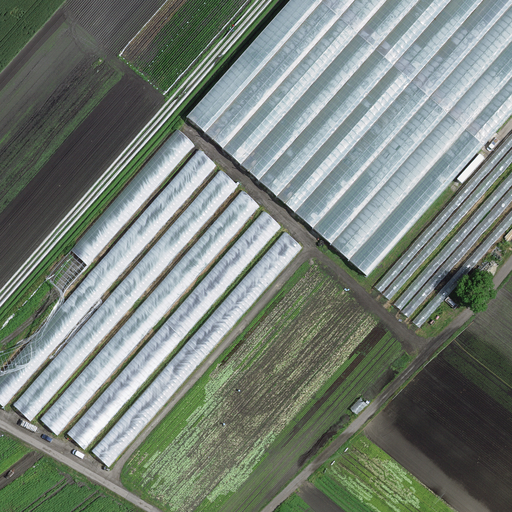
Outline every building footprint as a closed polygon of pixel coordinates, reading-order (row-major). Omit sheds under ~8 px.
[(373,279),(511,114),(511,0),(292,0),(188,124),(373,279)] [(0,333),(0,367),(193,142),(176,127),(0,333)] [(0,400),(7,406),(215,162),(197,147),(0,378),(0,400)] [(14,406),(32,422),(237,182),(219,166),(14,406)] [(238,185),(43,422),(62,438),(257,201),(238,185)] [(196,188),(177,210),(181,213),(200,191),(196,188)] [(88,451),(279,221),(260,206),(69,436),(88,451)] [(426,226),(374,286),(420,326),(467,271),(454,260),(472,239),(460,229),(458,232),(452,227),(459,219),(454,214),(447,223),(437,235),(426,226)] [(92,452),(110,468),(302,244),(284,228),(92,452)]
